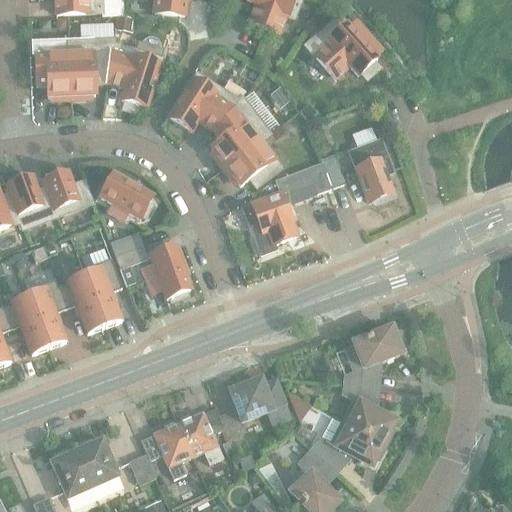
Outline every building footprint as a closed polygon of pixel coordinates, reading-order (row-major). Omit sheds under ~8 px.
[(55,0),(56,18),(102,16),(102,19),(124,18),(123,0),(55,0)] [(199,2),(198,0),(155,0),(154,17),(184,20),(186,0),(199,2)] [(294,22),(301,0),(246,0),(245,3),(257,8),(250,26),(279,37),(286,19),(294,22)] [(132,37),(134,22),(117,20),(115,34),(132,37)] [(368,52),(375,46),(356,24),(348,30),(339,20),(305,49),(335,83),(350,70),(358,80),(361,77),(367,84),(380,72),(374,65),(377,63),(368,52)] [(67,31),(67,22),(58,23),(58,28),(62,32),(67,31)] [(107,86),(111,62),(113,47),(114,43),(113,43),(112,27),(80,29),(81,45),(68,45),(72,104),(84,103),(84,100),(95,99),(94,87),(103,87),(107,86)] [(146,112),(161,62),(159,62),(161,53),(162,49),(161,45),(158,42),(154,40),(150,40),(146,41),(143,43),(141,47),(138,55),(113,47),(111,62),(107,86),(125,92),(121,104),(125,105),(122,113),(139,119),(142,110),(146,112)] [(72,104),(68,45),(48,46),(48,58),(35,59),(36,90),(47,89),(48,101),(58,101),(58,104),(72,104)] [(213,135),(239,105),(242,102),(246,95),(229,84),(223,94),(197,78),(169,121),(191,135),(197,125),(213,135)] [(269,138),(268,136),(242,102),(239,105),(213,135),(221,145),(211,153),(218,161),(215,163),(222,173),(269,138)] [(317,117),(309,108),(300,116),(307,125),(317,117)] [(281,172),(260,146),(270,138),(269,138),(222,173),(231,184),(233,182),(240,190),(250,183),(256,191),(281,172)] [(392,176),(380,143),(349,154),(369,206),(371,205),(374,208),(382,205),(383,201),(393,197),(386,178),(392,176)] [(345,188),(334,158),(321,163),(332,193),(345,188)] [(321,167),(306,173),(313,189),(316,199),(331,193),(321,167)] [(57,220),(92,207),(84,185),(72,190),(67,176),(43,185),(46,192),(57,220)] [(152,201),(128,188),(130,185),(114,176),(100,201),(140,224),(142,220),(145,222),(153,207),(150,205),(152,201)] [(57,220),(46,192),(36,195),(31,181),(7,190),(9,197),(20,226),(23,233),(57,220)] [(297,240),(280,195),(251,206),(253,213),(244,217),(260,260),(277,253),(275,248),(297,240)] [(0,233),(20,226),(9,197),(0,200),(0,233)] [(141,251),(137,239),(112,248),(116,259),(141,251)] [(57,258),(53,247),(43,251),(47,261),(57,258)] [(47,261),(43,251),(31,255),(35,267),(47,262),(47,261)] [(121,272),(146,263),(141,251),(116,259),(121,272)] [(190,295),(180,269),(184,267),(178,251),(150,261),(166,304),(170,302),(171,305),(187,299),(186,296),(190,295)] [(110,296),(122,292),(111,262),(82,273),(104,332),(121,326),(110,296)] [(82,273),(84,280),(58,290),(55,283),(54,283),(65,313),(76,309),(87,339),(104,332),(82,273)] [(55,317),(65,313),(54,283),(27,294),(49,353),(66,347),(55,317)] [(27,294),(26,294),(29,301),(1,311),(10,334),(21,330),(32,359),(49,353),(27,294)] [(0,340),(0,337),(10,334),(1,311),(0,311),(0,371),(10,367),(0,340)] [(399,359),(396,351),(401,349),(393,328),(372,336),(374,341),(344,353),(352,376),(343,379),(343,388),(370,390),(372,370),(399,359)] [(286,407),(277,384),(277,382),(262,387),(260,384),(249,388),(248,384),(235,389),(234,394),(230,395),(242,425),(267,416),(272,429),(290,422),(285,407),(286,407)] [(390,433),(394,426),(368,412),(370,390),(343,388),(342,399),(352,404),(341,425),(386,449),(393,435),(390,433)] [(217,450),(212,439),(224,434),(216,414),(203,420),(202,417),(191,422),(188,420),(180,423),(180,427),(178,428),(192,461),(203,456),(209,468),(223,463),(217,450)] [(378,463),(386,449),(341,425),(332,421),(321,441),(310,453),(331,471),(338,478),(354,460),(371,469),(375,462),(378,463)] [(192,461),(178,428),(176,429),(173,427),(165,430),(164,434),(141,444),(150,465),(162,459),(173,484),(186,478),(181,466),(192,461)] [(118,481),(102,444),(96,446),(91,443),(83,447),(82,453),(76,455),(93,492),(118,481)] [(234,460),(228,446),(222,448),(228,462),(234,460)] [(316,487),(331,471),(310,453),(296,468),(302,473),(284,490),(305,511),(332,511),(337,508),(316,487)] [(93,492),(76,455),(71,458),(66,454),(57,458),(57,464),(51,467),(67,503),(93,492)] [(254,470),(250,458),(240,462),(244,474),(254,470)] [(155,482),(153,478),(145,459),(129,466),(139,489),(155,482)] [(245,480),(251,490),(260,484),(255,475),(245,480)] [(273,511),(263,498),(251,506),(255,511),(273,511)] [(53,511),(49,502),(33,509),(34,511),(53,511)]
